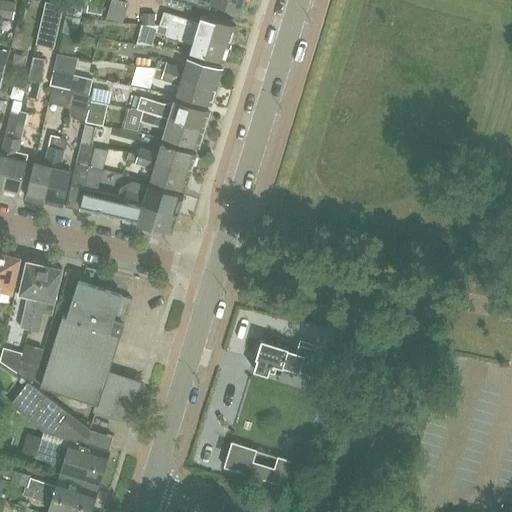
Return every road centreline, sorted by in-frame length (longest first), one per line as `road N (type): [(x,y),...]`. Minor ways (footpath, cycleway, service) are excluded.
road 1 (tertiary): [(215,272),(297,0)]
road 2 (tertiary): [(150,487),(215,272)]
road 3 (residential): [(215,272),(0,222)]
